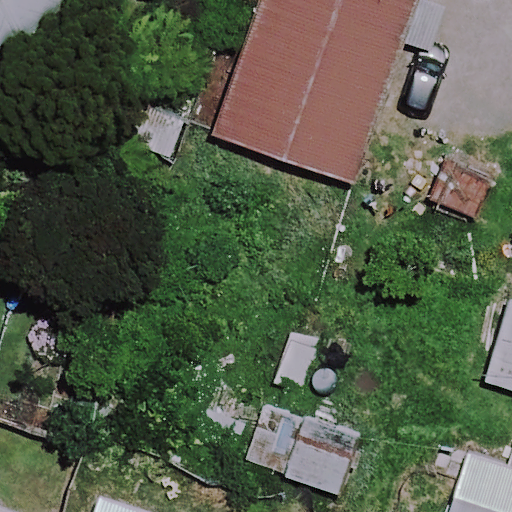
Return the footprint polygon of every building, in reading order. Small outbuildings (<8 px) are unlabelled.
[(0,0),(0,53),(38,65),(57,0),(0,0)] [(417,0),(259,0),(218,135),(362,180),(417,0)] [(511,301),(488,379),(511,386),(511,301)] [(261,403),(248,446),(291,459),(284,482),(342,498),(361,432),(261,403)] [(511,511),(511,465),(470,451),(448,511),(511,511)]
